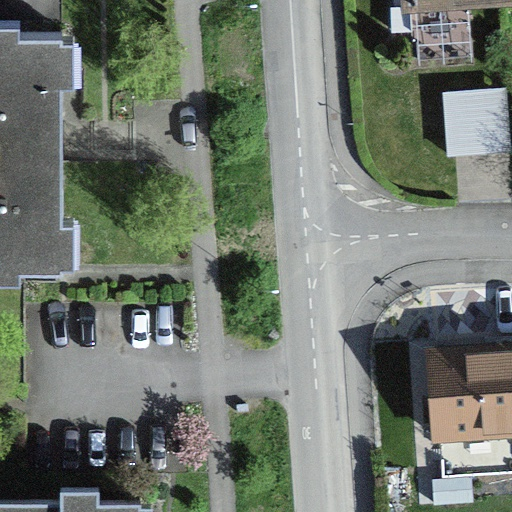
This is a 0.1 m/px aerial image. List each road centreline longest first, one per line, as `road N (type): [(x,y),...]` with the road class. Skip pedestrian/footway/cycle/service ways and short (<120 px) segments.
road 1 (residential): [(306,242),(316,511)]
road 2 (residential): [(291,0),(306,242)]
road 3 (residential): [(511,237),(306,242)]
